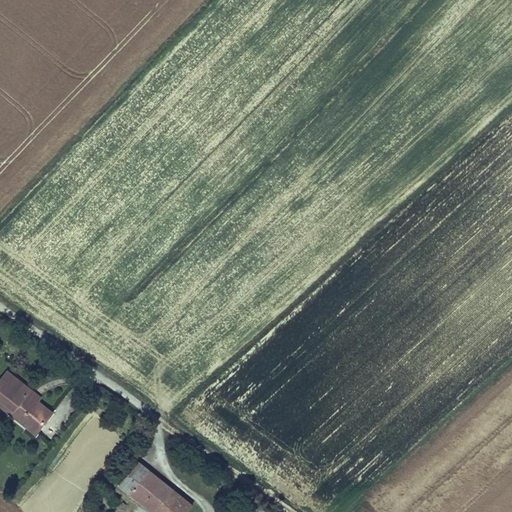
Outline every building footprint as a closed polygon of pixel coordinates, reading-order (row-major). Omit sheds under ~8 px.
[(34,374),(30,371),(9,398),(34,416),(38,410),(19,395),(34,374)] [(54,388),(34,374),(19,395),(38,410),(34,416),(60,435),(77,412),(60,400),(50,393),(54,388)] [(60,400),(64,395),(54,388),(50,393),(60,400)] [(216,511),(158,466),(140,489),(169,511),(216,511)] [(282,511),(273,503),(264,511),(282,511)]
